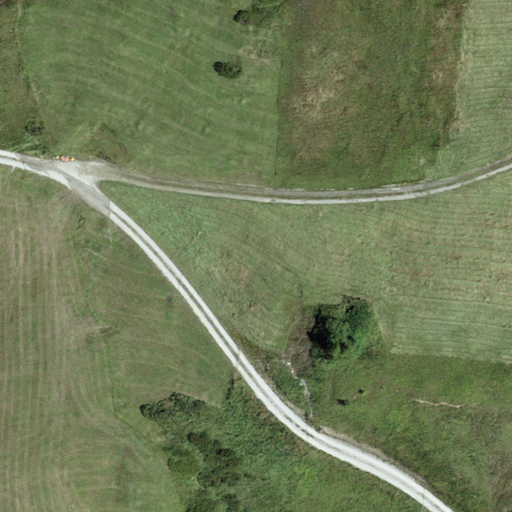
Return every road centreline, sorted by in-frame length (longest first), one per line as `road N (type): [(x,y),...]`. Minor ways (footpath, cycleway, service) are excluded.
road 1 (track): [(0,156),(54,167),(102,199),(172,269),(279,405),(329,448),(417,484),(447,511)]
road 2 (track): [(54,167),(192,178),(320,200),(420,182),(511,145)]
